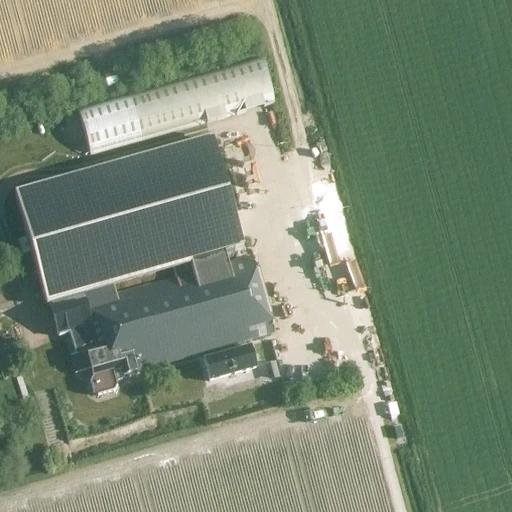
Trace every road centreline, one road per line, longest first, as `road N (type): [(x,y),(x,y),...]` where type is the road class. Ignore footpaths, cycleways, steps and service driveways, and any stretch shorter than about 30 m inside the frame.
road 1 (track): [(362,372),(336,327),(313,253),(294,116),(262,0)]
road 2 (unclassified): [(399,511),(362,372)]
